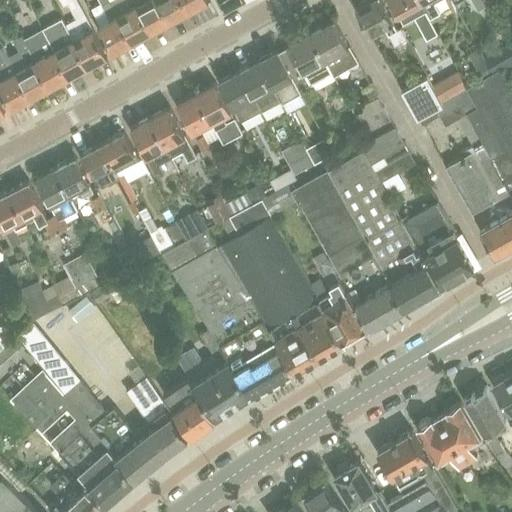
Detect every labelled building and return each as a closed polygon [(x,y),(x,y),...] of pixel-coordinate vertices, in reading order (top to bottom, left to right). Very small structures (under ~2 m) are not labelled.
[(69,1),(72,7),(77,17),(67,23),(74,37),(89,64),(107,54),(77,0),(61,0),(64,4),(69,1)] [(112,50),(133,39),(118,12),(111,0),(100,0),(110,17),(98,23),(112,50)] [(137,2),(135,0),(111,0),(118,12),(133,39),(152,29),(137,2)] [(152,29),(171,19),(161,0),(135,0),(137,2),(152,29)] [(161,0),(171,19),(190,9),(185,0),(161,0)] [(185,0),(190,9),(206,0),(185,0)] [(217,0),(224,12),(246,0),(217,0)] [(383,0),(365,0),(357,5),(371,31),(384,24),(395,43),(408,36),(402,25),(398,27),(383,0)] [(430,17),(421,0),(392,0),(403,18),(414,12),(426,35),(437,30),(430,17)] [(421,0),(430,17),(437,13),(431,3),(436,0),(421,0)] [(55,47),(69,74),(89,64),(74,37),(67,23),(63,16),(44,26),(55,47)] [(312,29),(335,73),(359,60),(349,42),(348,43),(334,17),(312,29)] [(50,85),(69,74),(55,47),(44,26),(24,37),(28,44),(50,85)] [(288,42),(289,44),(293,52),(284,57),(290,69),(300,88),(332,71),(334,74),(335,73),(312,29),(288,42)] [(31,96),(50,85),(28,44),(24,37),(22,33),(13,38),(19,49),(9,55),(16,68),(31,96)] [(0,87),(11,107),(31,96),(16,68),(9,55),(3,44),(0,46),(0,57),(1,59),(0,59),(0,87)] [(468,53),(483,79),(494,73),(479,46),(468,53)] [(302,92),(300,88),(290,69),(284,57),(279,47),(260,57),(274,84),(281,99),(283,102),(302,92)] [(262,109),(281,99),(274,84),(260,57),(240,67),(262,109)] [(242,119),(262,109),(240,67),(220,78),(242,119)] [(445,101),(442,102),(426,111),(430,118),(441,112),(461,101),(511,190),(511,84),(502,68),(494,73),(483,79),(468,88),(445,101)] [(435,86),(438,92),(444,101),(468,87),(459,70),(434,84),(435,86)] [(426,75),(403,87),(402,88),(418,116),(419,115),(426,111),(442,102),(442,101),(426,75)] [(242,132),(231,109),(216,81),(196,91),(211,119),(223,142),(242,132)] [(201,125),(211,119),(196,91),(177,101),(202,150),(211,145),(201,125)] [(391,116),(378,94),(352,108),(365,131),(391,116)] [(511,240),(511,190),(461,101),(441,112),(447,123),(458,118),(474,147),(447,162),(496,250),(511,240)] [(195,156),(184,133),(170,106),(150,115),(172,156),(182,150),(187,160),(195,156)] [(160,162),(172,156),(150,115),(131,125),(158,176),(166,172),(160,162)] [(361,144),(364,149),(372,162),(406,142),(395,124),(361,144)] [(124,129),(102,141),(117,170),(139,159),(124,129)] [(308,149),(307,149),(314,163),(333,153),(324,137),(307,146),(308,149)] [(120,174),(117,170),(102,141),(81,152),(91,173),(104,167),(111,179),(116,176),(128,201),(132,198),(120,174)] [(295,173),(314,163),(307,149),(288,159),(291,166),(295,173)] [(404,304),(440,283),(403,217),(372,162),(364,149),(349,158),(346,151),(324,163),(328,169),(404,304)] [(93,189),(89,183),(75,155),(55,165),(71,196),(82,190),(84,194),(93,189)] [(78,209),(71,196),(55,165),(36,175),(50,203),(55,212),(51,214),(59,230),(71,224),(66,215),(78,209)] [(297,177),(295,173),(291,166),(270,178),(271,181),(275,189),(297,177)] [(370,323),(404,304),(328,169),(293,188),(322,240),(370,323)] [(120,174),(132,198),(137,196),(125,172),(120,174)] [(59,230),(51,214),(48,216),(29,180),(9,190),(26,222),(37,216),(41,223),(44,221),(51,235),(59,230)] [(260,182),(247,189),(253,200),(275,189),(271,181),(262,186),(260,182)] [(230,212),(253,200),(247,189),(237,194),(232,186),(222,192),(221,191),(220,191),(230,212)] [(26,223),(26,222),(9,190),(0,194),(0,218),(5,228),(13,243),(22,238),(17,228),(26,223)] [(217,219),(230,212),(220,191),(205,200),(217,219)] [(230,236),(219,243),(270,325),(276,336),(293,367),(344,338),(320,296),(319,293),(312,281),(264,195),(241,207),(221,219),(230,236)] [(437,197),(403,217),(440,283),(475,263),(437,197)] [(132,198),(128,201),(134,211),(138,209),(132,198)] [(185,211),(175,217),(176,219),(177,220),(185,236),(185,237),(196,231),(185,211)] [(276,336),(270,325),(219,243),(216,244),(207,226),(196,231),(185,237),(162,250),(211,326),(222,343),(252,391),(293,367),(276,336)] [(128,244),(137,260),(159,248),(150,233),(128,244)] [(85,251),(74,257),(91,287),(114,275),(109,266),(97,273),(85,251)] [(91,287),(74,257),(63,263),(76,286),(59,295),(64,302),(91,287)] [(332,288),(320,296),(344,338),(366,326),(340,279),(339,280),(327,258),(318,264),(332,288)] [(321,276),(312,281),(319,293),(327,288),(321,276)] [(91,290),(98,302),(113,293),(112,290),(120,285),(115,277),(107,282),(106,281),(91,290)] [(52,308),(44,288),(40,279),(18,288),(31,319),(52,308)] [(95,305),(86,294),(68,309),(77,320),(95,305)] [(30,349),(45,336),(33,321),(17,334),(30,349)] [(198,389),(215,414),(252,391),(222,343),(211,326),(202,332),(217,356),(189,373),(198,389)] [(0,349),(0,363),(24,343),(17,334),(0,349)] [(106,501),(135,476),(113,447),(110,444),(66,392),(47,370),(15,401),(39,426),(52,413),(64,424),(63,432),(53,441),(61,450),(89,481),(106,501)] [(511,373),(510,371),(502,376),(501,374),(496,377),(497,379),(495,381),(511,410),(511,412),(511,373)] [(192,432),(215,414),(198,389),(189,373),(163,389),(172,403),(192,432)] [(170,448),(190,433),(169,405),(147,374),(127,389),(149,419),(170,448)] [(162,454),(170,448),(149,419),(140,427),(135,431),(115,407),(109,412),(81,380),(66,392),(110,444),(113,447),(135,476),(162,454)] [(510,425),(498,405),(487,385),(484,386),(483,385),(479,385),(474,387),(474,392),(465,397),(495,452),(511,473),(511,454),(510,452),(507,453),(503,447),(496,433),(510,425)] [(447,410),(440,413),(468,462),(476,458),(467,442),(480,434),(460,400),(446,408),(447,410)] [(459,467),(468,462),(440,413),(432,418),(431,416),(429,417),(426,416),(420,420),(418,423),(417,424),(437,460),(451,452),(459,467)] [(403,491),(388,500),(391,506),(394,511),(459,511),(456,506),(434,465),(412,428),(377,448),(400,485),(403,491)] [(378,511),(394,511),(391,506),(388,500),(385,495),(381,498),(358,459),(347,465),(346,464),(337,470),(337,471),(334,473),(352,503),(367,494),(369,498),(370,498),(378,511)] [(51,506),(56,511),(94,511),(106,501),(89,481),(80,489),(64,472),(52,484),(62,495),(51,506)] [(343,506),(342,504),(325,479),(304,494),(316,511),(340,511),(344,510),(341,507),(343,506)] [(0,494),(0,511),(41,511),(13,482),(0,494)] [(302,511),(294,500),(277,511),(302,511)]
